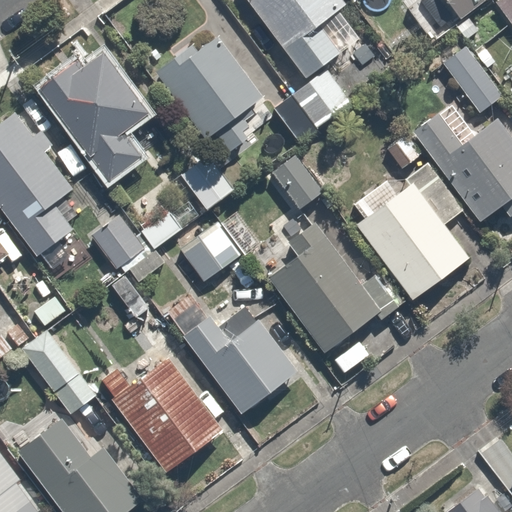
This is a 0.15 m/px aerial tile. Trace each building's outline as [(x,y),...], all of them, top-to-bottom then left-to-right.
[(324,62),(358,36),(338,9),(348,1),(346,0),(252,0),(307,71),(283,89),(313,128),(352,99),(324,62)] [(447,0),(460,17),(481,0),(447,0)] [(511,0),(495,0),(511,24),(511,0)] [(263,96),(221,33),(162,72),(219,159),(262,130),(247,106),(263,96)] [(149,112),(97,41),(36,85),(107,182),(155,147),(136,121),(149,112)] [(502,94),(468,41),(441,59),(475,111),(502,94)] [(71,187),(12,110),(0,119),(0,206),(35,252),(72,224),(54,200),(71,187)] [(511,131),(496,112),(461,141),(437,111),(413,131),(438,160),(443,156),(491,214),(511,196),(511,131)] [(420,151),(406,134),(384,152),(398,170),(420,151)] [(198,150),(175,169),(208,208),(231,188),(198,150)] [(322,189),(292,151),(266,172),(296,210),(322,189)] [(411,179),(398,190),(385,175),(354,200),(366,215),(354,225),(413,298),(470,253),(411,179)] [(118,207),(88,231),(120,271),(150,247),(118,207)] [(205,283),(243,251),(215,218),(177,250),(205,283)] [(381,305),(314,223),(276,254),(284,263),(263,280),(323,353),(381,305)] [(0,234),(0,251),(8,246),(0,234)] [(125,270),(107,283),(132,316),(150,304),(125,270)] [(230,335),(204,299),(172,322),(240,417),(305,371),(262,312),(230,335)] [(95,388),(47,326),(17,350),(65,412),(95,388)] [(132,361),(103,381),(164,473),(228,430),(175,349),(139,372),(132,361)] [(65,420),(20,451),(62,511),(120,511),(142,497),(103,440),(87,451),(65,420)] [(511,443),(499,428),(469,452),(490,477),(494,474),(511,496),(511,443)] [(6,441),(0,446),(0,511),(39,511),(11,476),(25,465),(6,441)] [(506,511),(481,480),(441,511),(506,511)]
